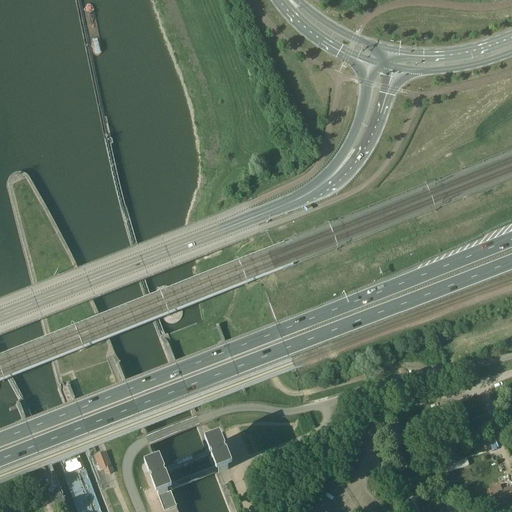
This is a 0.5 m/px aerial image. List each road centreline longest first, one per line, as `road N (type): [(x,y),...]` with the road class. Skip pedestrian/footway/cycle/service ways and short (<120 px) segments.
road 1 (motorway): [(511,240),(0,440)]
road 2 (motorway): [(0,459),(511,261)]
road 3 (secondary): [(0,317),(305,196),(343,164)]
road 4 (unclassified): [(511,372),(373,423),(368,449),(417,511)]
road 5 (secondary): [(511,34),(448,52),(385,49)]
road 6 (secondary): [(393,66),(451,68),(511,52)]
